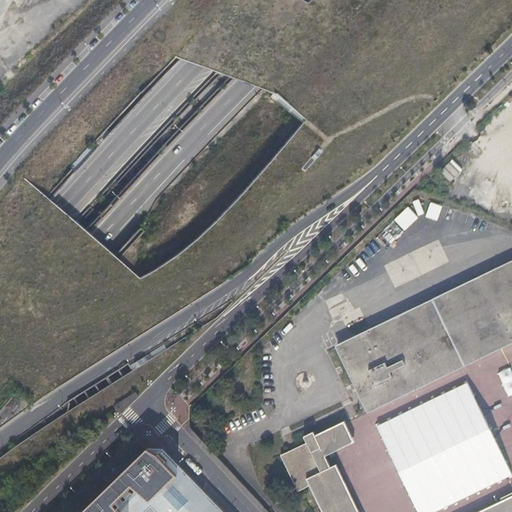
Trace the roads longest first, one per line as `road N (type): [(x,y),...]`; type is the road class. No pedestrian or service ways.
road 1 (motorway): [(0,469),(92,404),(370,241),(410,223),(511,201)]
road 2 (motorway): [(0,320),(83,314),(207,255),(439,0)]
road 3 (motorway): [(0,348),(87,344),(146,328),(367,209),(440,188),(511,181)]
road 4 (motorway): [(0,435),(230,285),(404,150)]
road 5 (motorway): [(0,359),(95,241),(332,0)]
road 6 (motorway): [(259,0),(56,209),(0,278)]
road 7 (secondary): [(144,400),(404,150)]
road 8 (motorway): [(239,0),(511,164)]
road 9 (secondary): [(150,0),(0,158)]
road 10 (track): [(511,8),(459,59),(416,64),(361,45)]
road 11 (secondary): [(30,511),(144,400)]
road 12 (residential): [(250,511),(144,400)]
road 13 (secondary): [(404,150),(511,45)]
